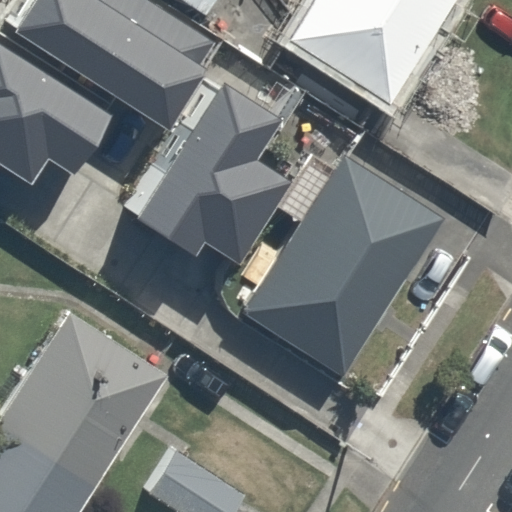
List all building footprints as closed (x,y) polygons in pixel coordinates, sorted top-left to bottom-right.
[(163,2),(159,0),(15,0),(2,21),(110,88),(163,2)] [(437,0),(288,0),(273,28),(385,91),(437,0)] [(332,164),(225,96),(122,258),(230,326),(332,164)] [(47,511),(140,369),(57,315),(0,401),(0,511),(47,511)] [(163,431),(132,477),(182,511),(214,511),(236,481),(163,431)]
